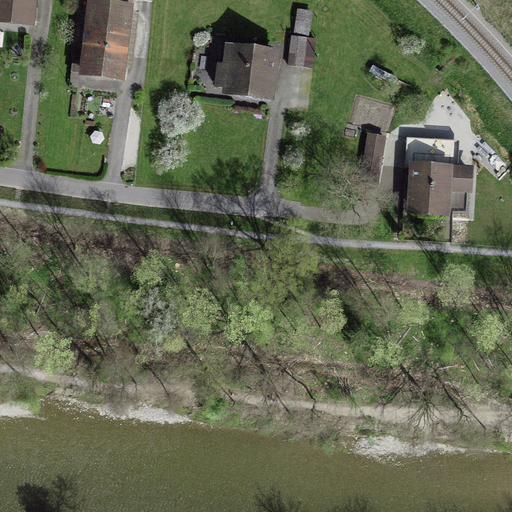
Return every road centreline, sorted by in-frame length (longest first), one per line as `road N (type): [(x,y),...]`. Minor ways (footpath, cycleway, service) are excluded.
road 1 (track): [(0,369),(294,402),(511,412)]
road 2 (residential): [(0,174),(302,210)]
